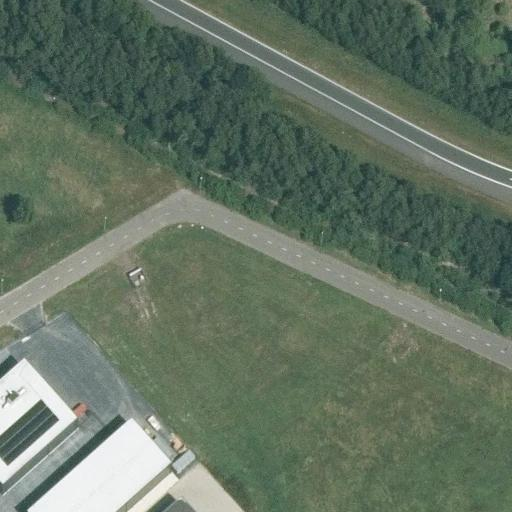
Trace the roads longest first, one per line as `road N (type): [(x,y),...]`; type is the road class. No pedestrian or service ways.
road 1 (unclassified): [(511,357),(182,209),(0,312)]
road 2 (motorway): [(161,0),(511,180)]
